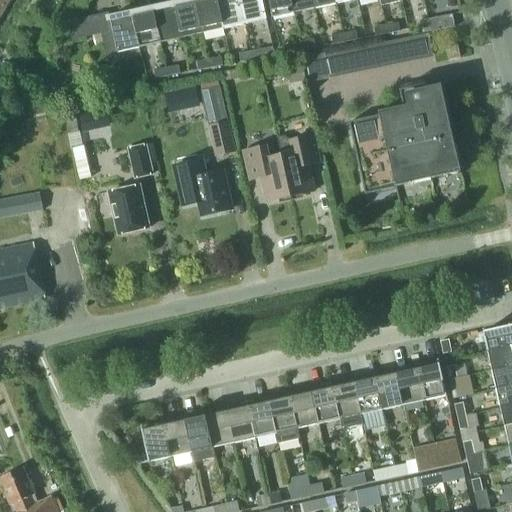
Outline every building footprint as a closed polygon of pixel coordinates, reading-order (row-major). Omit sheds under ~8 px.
[(0,0),(0,20),(11,0),(0,0)] [(202,34),(194,0),(184,0),(173,3),(181,38),(202,34)] [(223,29),(216,0),(194,0),(202,34),(223,29)] [(244,24),(239,0),(216,0),(223,29),(244,24)] [(239,0),(244,24),(266,19),(261,0),(239,0)] [(290,0),(268,0),(272,18),(294,13),(290,0)] [(290,0),(294,13),(315,8),(313,0),(290,0)] [(336,4),(335,0),(313,0),(315,8),(336,4)] [(181,38),(173,3),(152,7),(160,43),(181,38)] [(160,43),(152,7),(131,12),(139,48),(160,43)] [(118,52),(139,48),(131,12),(109,17),(113,32),(101,34),(106,59),(119,56),(118,52)] [(452,14),(428,19),(430,32),(455,27),(452,14)] [(430,32),(428,19),(420,21),(422,33),(430,32)] [(398,23),(386,25),(387,33),(400,31),(398,23)] [(387,33),(386,25),(373,27),(374,36),(387,33)] [(356,31),(343,33),(345,41),(357,39),(356,31)] [(332,43),(345,41),(343,33),(331,36),(332,43)] [(315,47),(313,39),(301,41),(302,50),(315,47)] [(302,50),(301,41),(288,44),(290,52),(302,50)] [(457,45),(446,48),(448,60),(460,57),(457,45)] [(264,48),(250,50),(252,59),(265,57),(264,48)] [(239,61),(252,59),(250,50),(237,53),(239,61)] [(309,83),(330,78),(325,53),(304,58),(309,83)] [(221,57),(208,59),(210,68),(222,65),(221,57)] [(210,68),(208,59),(196,62),(198,70),(210,68)] [(5,61),(0,67),(18,80),(25,69),(13,61),(10,65),(5,61)] [(287,66),(291,84),(305,81),(302,63),(287,66)] [(178,65),(166,67),(167,76),(180,73),(178,65)] [(167,76),(166,67),(153,70),(155,78),(167,76)] [(225,82),(238,79),(236,71),(224,74),(225,82)] [(38,87),(52,94),(57,85),(43,78),(38,87)] [(220,86),(199,91),(215,155),(235,150),(220,86)] [(365,195),(397,188),(396,187),(461,172),(441,86),(426,89),(425,86),(401,91),(404,107),(379,113),(379,116),(349,123),(365,195)] [(199,105),(195,88),(184,90),(188,108),(199,105)] [(20,100),(22,111),(24,120),(36,118),(36,121),(46,119),(42,96),(20,100)] [(80,120),(83,132),(93,129),(90,118),(80,120)] [(293,153),(281,156),(290,197),(314,191),(307,163),(319,160),(314,136),(291,141),(293,153)] [(152,174),(146,145),(128,149),(135,178),(152,174)] [(91,178),(84,146),(73,149),(80,180),(91,178)] [(267,202),(290,197),(281,156),(269,159),(266,147),(243,152),(249,176),(261,173),(267,202)] [(204,175),(200,160),(175,166),(184,206),(200,202),(203,216),(230,210),(221,171),(204,175)] [(138,186),(109,192),(119,235),(148,229),(138,186)] [(0,219),(43,211),(39,193),(0,200),(0,219)] [(0,308),(45,299),(33,243),(0,250),(0,308)] [(488,352),(511,346),(511,325),(483,332),(488,352)] [(449,339),(441,341),(443,353),(451,352),(449,339)] [(511,346),(488,352),(492,370),(511,365),(511,346)] [(424,401),(446,396),(438,360),(416,365),(424,401)] [(403,406),(424,401),(416,365),(395,370),(403,406)] [(511,365),(492,370),(496,389),(511,385),(511,365)] [(449,380),(457,378),(454,366),(446,367),(449,380)] [(382,410),(403,406),(395,370),(374,374),(382,410)] [(382,410),(374,374),(353,379),(361,415),(382,410)] [(363,425),(361,415),(353,379),(332,384),(340,420),(342,429),(363,425)] [(340,420),(332,384),(310,388),(319,424),(340,420)] [(511,385),(496,389),(500,408),(511,405),(511,385)] [(297,429),(319,424),(310,388),(289,393),(297,429)] [(289,393),(268,398),(276,434),(278,444),(299,439),(297,429),(289,393)] [(255,438),(276,434),(268,398),(247,402),(255,438)] [(234,443),(255,438),(247,402),(226,407),(234,443)] [(455,405),(457,417),(466,415),(464,403),(455,405)] [(511,405),(500,408),(504,427),(511,424),(511,405)] [(234,443),(226,407),(205,412),(213,448),(234,443)] [(215,458),(213,448),(205,412),(184,417),(192,452),(194,462),(215,458)] [(457,417),(460,430),(469,428),(466,415),(457,417)] [(192,452),(184,417),(163,421),(171,457),(192,452)] [(138,464),(171,457),(163,421),(141,426),(143,438),(128,451),(127,451),(138,464)] [(463,443),(466,456),(475,454),(473,441),(463,443)] [(478,466),(475,454),(466,456),(469,468),(478,466)] [(437,457),(439,467),(451,464),(449,455),(437,457)] [(439,467),(437,457),(425,460),(427,469),(439,467)] [(408,474),(406,464),(395,466),(397,476),(408,474)] [(397,476),(395,466),(373,471),(375,481),(397,476)] [(33,495),(22,468),(0,476),(0,485),(8,506),(9,505),(12,511),(58,511),(52,496),(51,497),(50,496),(37,502),(34,495),(33,495)] [(456,470),(441,473),(443,483),(458,479),(456,470)] [(364,473),(352,476),(354,486),(366,483),(364,473)] [(421,488),(443,483),(441,473),(420,478),(421,488)] [(342,488),(354,486),(352,476),(340,479),(342,488)] [(420,478),(398,482),(400,492),(421,488),(420,478)] [(471,480),(474,493),(483,491),(481,479),(471,480)] [(379,497),(400,492),(398,482),(377,487),(379,497)] [(321,483),(310,485),(312,495),(324,492),(321,483)] [(511,484),(502,486),(507,505),(511,503),(511,484)] [(300,498),(312,495),(310,485),(298,488),(300,498)] [(367,489),(356,492),(358,502),(370,500),(367,489)] [(483,491),(474,493),(478,511),(491,509),(487,490),(483,491)] [(279,492),(267,494),(270,504),(281,502),(279,492)] [(358,502),(356,492),(344,494),(346,505),(358,502)] [(258,507),(270,504),(267,494),(256,497),(258,507)] [(325,498),(314,501),(316,511),(328,509),(325,498)] [(311,511),(316,511),(314,501),(302,504),(303,511),(311,511)] [(226,511),(236,511),(239,511),(237,502),(225,505),(226,511)]
